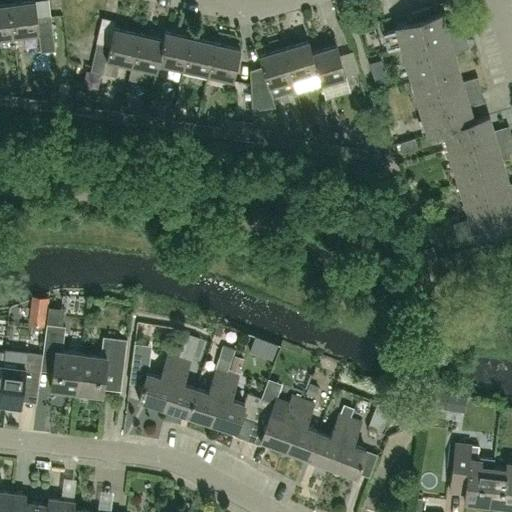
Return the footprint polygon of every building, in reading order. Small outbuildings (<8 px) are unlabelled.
[(10,3),(15,35),(38,32),(41,51),(55,50),(51,14),(37,16),(35,0),(10,3)] [(0,4),(0,36),(15,35),(10,3),(0,4)] [(405,59),(466,41),(464,33),(449,37),(442,13),(432,16),(430,6),(411,12),(413,21),(396,26),(396,29),(388,31),(384,38),(387,49),(401,45),(405,59)] [(132,64),(139,34),(113,28),(110,45),(98,42),(91,70),(104,73),(107,59),(132,64)] [(158,63),(183,69),(190,37),(164,31),(163,39),(164,39),(158,63)] [(164,39),(163,39),(139,34),(132,64),(157,70),(158,63),(164,39)] [(190,37),(183,69),(208,74),(215,42),(190,37)] [(309,40),(284,48),(293,79),(317,71),(318,71),(312,52),(309,40)] [(412,81),(458,67),(453,53),(468,49),(466,41),(405,59),(412,81)] [(215,42),(208,74),(233,80),(241,48),(215,42)] [(312,52),(318,71),(317,71),(321,83),(346,75),(337,45),(312,52)] [(265,76),(250,80),(252,111),(275,109),(271,97),(296,89),(293,79),(284,48),(259,55),(262,64),(265,76)] [(419,104),(480,86),(477,78),(462,82),(458,67),(412,81),(419,104)] [(443,129),(473,120),(467,98),(482,93),(480,86),(419,104),(428,133),(443,129)] [(0,102),(21,105),(23,97),(0,93),(0,102)] [(49,100),(23,97),(21,105),(47,109),(49,100)] [(95,107),(94,117),(120,121),(121,112),(95,107)] [(121,112),(120,121),(145,124),(147,116),(121,112)] [(147,116),(145,124),(170,128),(172,120),(147,116)] [(452,161),(511,143),(511,135),(496,140),(489,116),(473,120),(443,129),(452,161)] [(249,140),(251,126),(252,121),(223,117),(221,136),(249,140)] [(172,120),(170,128),(196,132),(197,124),(172,120)] [(197,124),(196,132),(220,136),(221,127),(197,124)] [(263,128),(251,126),(249,140),(281,145),(284,131),(263,128)] [(285,146),(313,150),(315,141),(286,137),(285,146)] [(313,150),(340,154),(341,145),(315,141),(313,150)] [(459,183),(505,169),(501,155),(511,151),(511,143),(452,161),(459,183)] [(341,145),(340,154),(366,158),(367,149),(341,145)] [(459,183),(465,206),(511,192),(511,183),(509,184),(505,169),(459,183)] [(511,192),(465,206),(474,237),(511,225),(511,192)] [(65,325),(52,324),(45,323),(42,354),(41,358),(54,360),(50,388),(55,389),(55,391),(71,393),(70,391),(76,392),(81,353),(62,350),(65,325)] [(277,343),(256,335),(250,350),(271,358),(277,343)] [(99,355),(81,353),(76,392),(80,393),(80,395),(96,397),(96,395),(101,396),(105,369),(123,371),(127,340),(102,337),(99,355)] [(232,355),(221,351),(216,368),(227,372),(232,355)] [(38,380),(41,358),(42,354),(26,352),(24,368),(2,365),(0,384),(0,403),(20,407),(24,378),(38,380)] [(163,407),(179,357),(167,354),(159,376),(147,372),(149,366),(143,365),(145,353),(133,352),(129,382),(143,384),(138,399),(163,407)] [(179,357),(163,407),(187,415),(196,388),(184,384),(191,361),(179,357)] [(196,388),(187,415),(211,423),(227,373),(215,369),(207,392),(196,388)] [(238,377),(227,373),(211,423),(236,431),(241,418),(253,422),(253,421),(261,398),(247,394),(244,403),(231,399),(238,377)] [(261,398),(253,421),(253,422),(265,426),(260,439),(285,449),(303,400),(291,396),(290,399),(277,394),(274,403),(261,398)] [(308,458),(318,431),(306,427),(315,404),(303,400),(285,449),(308,458)] [(390,408),(390,406),(377,401),(368,424),(381,430),(383,427),(388,428),(390,421),(385,420),(387,416),(397,419),(400,411),(390,408)] [(330,436),(318,431),(308,458),(332,467),(350,418),(339,413),(330,436)] [(350,418),(332,467),(356,477),(366,450),(353,445),(362,422),(350,418)] [(463,501),(488,503),(492,467),(493,457),(478,456),(478,445),(455,443),(450,490),(464,492),(463,501)] [(506,468),(492,467),(488,503),(511,506),(511,463),(506,463),(506,468)] [(0,511),(10,511),(13,493),(0,490),(0,511)] [(35,511),(37,502),(24,500),(26,494),(13,493),(10,511),(35,511)] [(37,502),(35,511),(60,511),(62,499),(48,497),(48,503),(37,502)] [(85,511),(86,508),(74,506),(75,501),(62,499),(60,511),(85,511)]
